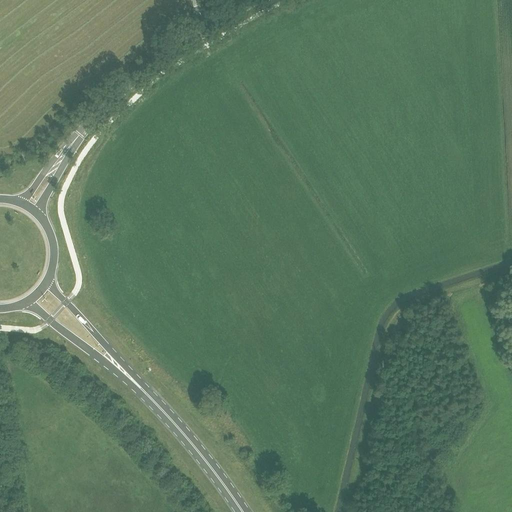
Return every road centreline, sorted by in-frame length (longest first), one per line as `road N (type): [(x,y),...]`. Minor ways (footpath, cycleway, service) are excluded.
road 1 (secondary): [(23,205),(108,105),(204,26)]
road 2 (primary): [(156,402),(49,280)]
road 3 (primary): [(28,303),(156,402)]
road 4 (primary): [(156,402),(240,511)]
